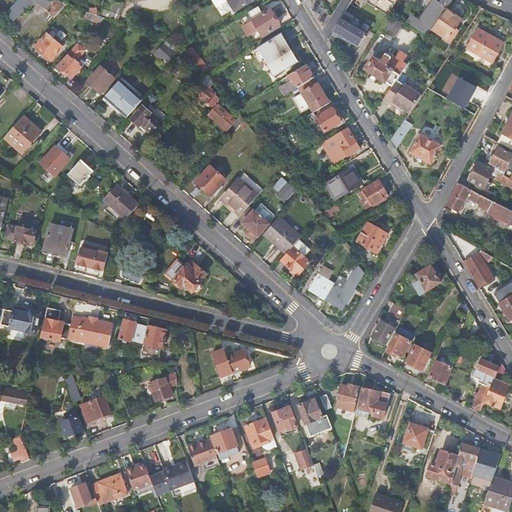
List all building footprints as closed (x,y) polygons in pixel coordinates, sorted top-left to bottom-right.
[(34,1),(54,19),(67,4),(56,0),(17,0),(16,2),(18,4),(16,7),(22,12),(24,9),(26,11),(34,1)] [(255,1),(255,0),(211,0),(217,8),(222,5),(227,13),(234,9),(235,12),(255,1)] [(320,0),(306,0),(322,26),(329,14),(320,0)] [(367,0),(366,2),(389,15),(391,12),(398,0),(367,0)] [(422,19),(434,28),(447,9),(453,0),(442,0),(440,4),(435,1),(422,19)] [(103,16),(122,17),(123,2),(104,1),(103,16)] [(18,4),(16,2),(5,13),(16,23),(26,11),(24,9),(22,12),(16,7),(18,4)] [(271,11),(263,15),(258,7),(248,13),(253,21),(243,27),(249,37),(258,31),(262,38),(281,27),(271,11)] [(463,20),(447,9),(434,28),(432,30),(448,41),(452,35),(455,38),(459,33),(456,31),(456,30),(463,20)] [(400,22),(389,15),(380,30),(391,36),(400,22)] [(350,23),(347,29),(341,26),(336,34),(359,48),(368,34),(350,23)] [(66,37),(54,27),(50,33),(62,42),(66,37)] [(477,30),(467,48),(492,62),(502,44),(477,30)] [(48,34),(36,47),(51,60),(63,47),(48,34)] [(282,34),(259,48),(276,76),(299,62),(282,34)] [(83,66),(76,60),(85,49),(79,44),(59,66),(72,78),(83,66)] [(163,55),(162,57),(168,62),(175,54),(163,44),(158,50),(163,55)] [(211,71),(191,47),(187,50),(206,74),(207,73),(211,71)] [(163,55),(158,50),(155,53),(160,59),(162,57),(163,55)] [(366,70),(392,87),(395,82),(406,67),(407,66),(402,63),(407,57),(400,52),(396,59),(391,56),(391,57),(386,54),(380,63),(374,58),(366,70)] [(300,87),(314,79),(306,65),(287,76),(292,83),(295,82),(298,88),(300,87)] [(102,68),(89,83),(102,94),(115,79),(102,68)] [(214,83),(207,75),(200,83),(202,84),(207,89),(209,87),(210,87),(214,83)] [(330,104),(314,79),(300,87),(303,93),(302,94),(294,99),(301,110),(306,107),(307,110),(311,107),(315,113),(318,111),(330,104)] [(392,87),(384,98),(398,108),(399,106),(410,113),(421,96),(404,85),(402,87),(395,82),(392,87)] [(196,92),(213,106),(219,99),(218,98),(220,96),(212,90),(209,87),(207,89),(202,84),(196,92)] [(127,117),(105,98),(93,111),(102,118),(115,130),(127,117)] [(345,121),(333,102),(330,104),(318,111),(322,116),(317,119),(325,133),(345,121)] [(228,129),(233,134),(240,126),(245,120),(241,115),(237,119),(220,104),(207,118),(224,133),(228,129)] [(142,125),(152,134),(167,118),(160,111),(155,116),(144,106),(131,120),(140,127),(142,125)] [(5,137),(19,149),(30,137),(34,141),(42,132),(24,116),(5,137)] [(511,116),(498,141),(511,148),(511,146),(511,116)] [(244,129),(249,125),(245,120),(240,126),(244,129)] [(360,149),(348,128),(324,143),(322,144),(335,164),(360,149)] [(405,136),(398,130),(391,141),(395,149),(405,136)] [(441,145),(420,134),(411,153),(431,164),(441,145)] [(23,153),(34,141),(30,137),(19,149),(23,153)] [(58,144),(42,163),(56,176),(73,157),(69,153),(71,150),(61,141),(58,144)] [(491,164),(489,167),(502,174),(504,171),(506,172),(511,161),(511,154),(499,147),(490,163),(491,164)] [(93,171),(82,160),(69,174),(81,185),(85,180),(87,181),(91,177),(90,176),(93,171)] [(479,162),(466,186),(480,193),(482,189),(483,189),(491,176),(511,187),(511,179),(502,174),(489,167),(479,162)] [(212,166),(198,182),(212,195),(227,179),(212,166)] [(355,167),(328,184),(337,199),(364,182),(355,167)] [(286,201),(297,189),(283,177),(273,189),(286,201)] [(379,181),(364,191),(374,208),(384,202),(383,199),(389,195),(379,181)] [(223,198),(241,214),(256,198),(258,196),(241,182),(236,188),(234,186),(223,198)] [(480,206),(489,212),(488,214),(508,225),(511,218),(511,210),(494,201),(480,193),(466,186),(459,182),(446,205),(459,211),(467,197),(481,204),(480,206)] [(105,198),(127,218),(134,211),(139,204),(117,185),(105,198)] [(0,222),(3,223),(9,199),(0,196),(0,222)] [(100,204),(122,223),(127,218),(105,198),(100,204)] [(251,207),(247,211),(250,214),(242,223),(249,228),(245,233),(254,240),(257,236),(259,236),(269,224),(251,207)] [(122,223),(121,225),(126,229),(138,215),(134,211),(127,218),(122,223)] [(3,237),(28,244),(29,240),(31,241),(36,221),(19,216),(16,226),(7,223),(3,237)] [(263,235),(273,244),(275,242),(287,253),(294,246),(302,237),(279,217),(279,218),(263,235)] [(368,223),(357,242),(377,253),(387,234),(368,223)] [(52,224),(46,248),(61,251),(60,254),(68,256),(75,230),(52,224)] [(273,244),(286,255),(287,253),(275,242),(273,244)] [(311,261),(294,246),(287,253),(286,255),(281,260),(292,271),(294,270),(299,275),(311,261)] [(59,257),(60,254),(61,251),(46,248),(45,253),(59,257)] [(84,248),(79,263),(80,263),(79,268),(86,269),(87,265),(96,267),(99,252),(84,248)] [(480,250),(478,254),(479,255),(489,262),(492,257),(480,250)] [(479,255),(478,254),(464,263),(479,288),(494,279),(479,255)] [(142,283),(148,264),(126,257),(120,276),(142,283)] [(193,290),(198,291),(201,287),(200,282),(201,281),(200,281),(206,274),(191,262),(188,265),(187,265),(185,267),(178,261),(170,270),(166,274),(174,281),(179,285),(182,288),(185,286),(191,292),(193,290)] [(342,287),(337,284),(328,299),(343,308),(364,273),(356,263),(342,287)] [(310,289),(328,299),(337,284),(329,280),(333,272),(323,266),(310,289)] [(441,283),(431,266),(416,275),(420,281),(414,285),(420,295),(426,292),(441,283)] [(169,286),(174,281),(166,274),(170,270),(168,268),(163,267),(156,284),(169,286)] [(511,282),(494,293),(500,303),(499,303),(510,320),(511,318),(511,282)] [(455,295),(459,293),(454,284),(450,288),(455,295)] [(188,295),(177,293),(175,298),(187,302),(188,295)] [(396,315),(402,318),(407,308),(406,308),(395,303),(392,312),(397,314),(396,315)] [(62,338),(68,339),(69,339),(72,324),(58,321),(59,314),(55,313),(55,309),(48,307),(46,318),(45,318),(41,337),(42,337),(61,342),(62,338)] [(13,311),(4,309),(0,325),(9,327),(10,328),(26,332),(26,333),(36,334),(40,313),(31,311),(30,313),(13,310),(13,311)] [(81,318),(73,316),(72,324),(69,339),(109,347),(114,323),(82,317),(81,318)] [(125,320),(120,339),(132,341),(136,324),(125,320)] [(381,321),(373,337),(386,344),(395,328),(381,321)] [(166,330),(148,325),(142,355),(155,358),(156,347),(162,348),(166,330)] [(399,332),(413,338),(415,333),(401,326),(399,332)] [(412,342),(397,334),(388,352),(396,356),(398,354),(403,357),(412,342)] [(473,337),(468,334),(463,345),(469,348),(473,337)] [(431,352),(416,345),(407,362),(422,370),(431,352)] [(245,349),(227,356),(233,372),(251,366),(245,349)] [(442,358),(440,362),(436,361),(429,376),(445,383),(453,363),(442,358)] [(473,407),(481,411),(485,403),(495,379),(500,367),(481,358),(473,375),(480,378),(479,381),(483,383),(479,393),(476,391),(474,395),(477,396),(473,407)] [(500,381),(506,369),(502,363),(500,367),(495,379),(500,381)] [(171,387),(178,384),(178,373),(145,386),(151,403),(174,395),(171,387)] [(71,375),(64,378),(73,401),(79,398),(71,375)] [(511,386),(500,381),(495,379),(485,403),(500,410),(511,386)] [(0,398),(28,404),(30,392),(24,391),(24,395),(17,394),(17,390),(1,387),(2,384),(0,383),(0,398)] [(342,385),(338,399),(356,404),(360,388),(353,386),(352,388),(342,385)] [(145,405),(151,403),(145,386),(138,388),(145,405)] [(363,389),(356,415),(367,417),(368,412),(373,413),(372,416),(384,418),(387,405),(388,406),(391,395),(380,392),(379,393),(363,389)] [(327,395),(321,397),(326,410),(332,408),(327,395)] [(81,406),(87,423),(111,413),(105,396),(81,406)] [(299,405),(308,428),(322,423),(320,419),(324,417),(317,400),(310,402),(310,401),(299,405)] [(75,408),(76,408),(73,401),(68,403),(70,410),(65,412),(68,420),(61,422),(67,437),(68,436),(68,438),(70,438),(72,438),(74,437),(76,436),(76,435),(76,433),(83,430),(75,408)] [(290,407),(274,413),(282,437),(299,430),(290,407)] [(247,427),(254,446),(261,443),(262,446),(263,446),(265,450),(270,452),(279,449),(274,437),(267,419),(247,427)] [(404,443),(429,451),(436,432),(429,430),(411,424),(404,443)] [(214,436),(223,459),(241,452),(233,429),(214,436)] [(54,433),(48,435),(47,441),(52,451),(60,448),(54,433)] [(21,458),(23,462),(31,459),(23,442),(16,444),(21,458)] [(465,445),(462,444),(458,456),(459,457),(452,484),(451,484),(447,500),(450,501),(452,494),(456,495),(458,486),(462,469),(462,468),(462,466),(475,469),(477,463),(481,449),(472,447),(473,444),(466,442),(465,445)] [(16,444),(9,447),(15,460),(21,458),(16,444)] [(301,471),(315,466),(308,449),(295,453),(301,471)] [(477,463),(485,466),(494,468),(498,454),(481,449),(477,463)] [(427,476),(451,484),(452,484),(459,457),(458,456),(442,452),(437,466),(431,465),(427,476)] [(262,458),(252,462),(257,473),(266,470),(262,458)] [(164,470),(164,471),(172,490),(195,481),(187,461),(164,470)] [(480,482),(485,466),(477,463),(475,469),(472,480),(480,482)] [(134,465),(126,468),(135,492),(154,485),(151,476),(146,464),(135,468),(134,465)] [(164,471),(151,476),(154,485),(158,495),(172,490),(164,471)] [(120,474),(92,484),(100,505),(127,494),(120,474)] [(511,479),(497,475),(496,478),(511,483),(511,479)] [(496,478),(494,477),(491,485),(485,501),(493,505),(496,496),(494,495),(495,493),(492,492),(496,478)] [(511,483),(496,478),(492,492),(495,493),(494,495),(496,496),(493,505),(485,501),(484,503),(508,511),(511,500),(511,483)] [(86,484),(71,489),(78,509),(88,504),(88,503),(93,501),(86,484)] [(376,494),(370,511),(399,511),(403,503),(376,494)]
